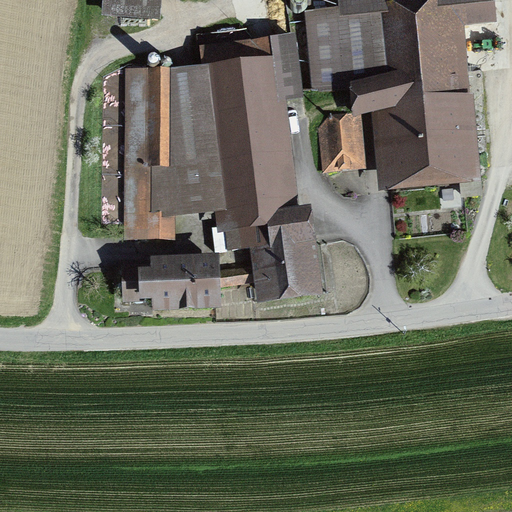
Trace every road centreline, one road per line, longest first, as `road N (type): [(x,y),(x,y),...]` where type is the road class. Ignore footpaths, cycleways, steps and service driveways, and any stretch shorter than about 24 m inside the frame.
road 1 (unclassified): [(511,304),(297,332),(0,338)]
road 2 (unknown): [(298,133),(304,171),(320,196),(369,242),(379,322)]
